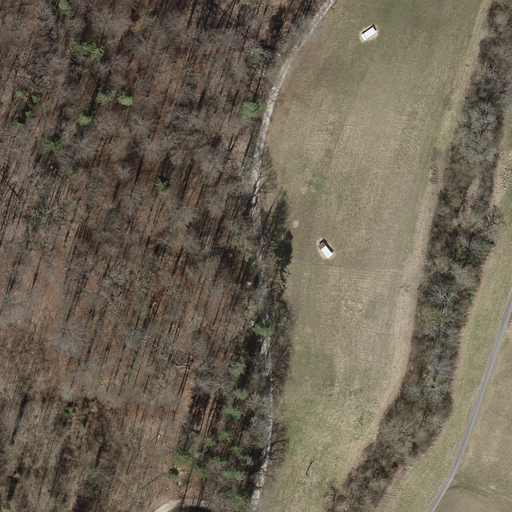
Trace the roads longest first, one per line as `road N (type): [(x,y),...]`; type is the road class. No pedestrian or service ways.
road 1 (track): [(250,511),(267,428),(257,159),(274,93),(328,0)]
road 2 (track): [(430,511),(455,466),(511,301)]
